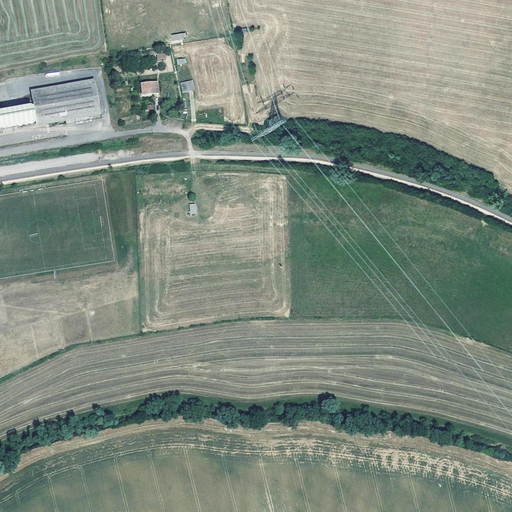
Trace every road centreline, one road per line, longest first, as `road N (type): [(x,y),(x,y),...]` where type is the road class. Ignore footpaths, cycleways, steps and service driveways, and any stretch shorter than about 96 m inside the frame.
road 1 (track): [(201,131),(334,140),(412,158),(511,197)]
road 2 (residential): [(0,153),(142,130),(201,131)]
